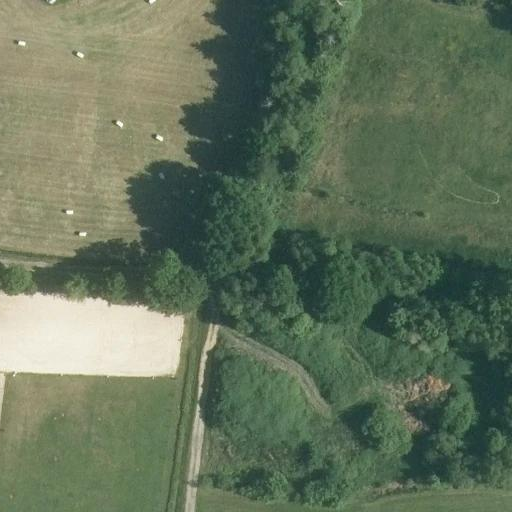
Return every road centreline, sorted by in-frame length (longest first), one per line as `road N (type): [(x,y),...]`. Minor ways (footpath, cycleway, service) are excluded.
road 1 (track): [(0,263),(293,277),(511,310)]
road 2 (track): [(212,274),(189,511)]
